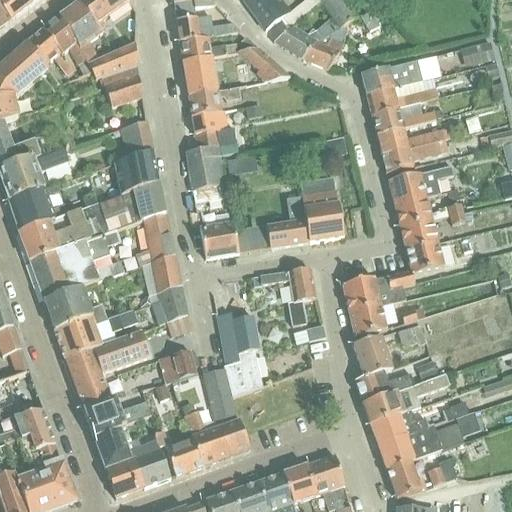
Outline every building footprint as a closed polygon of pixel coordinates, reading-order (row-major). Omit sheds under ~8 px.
[(40,0),(0,0),(0,1),(0,0),(0,13),(9,24),(40,0)] [(124,0),(87,0),(79,6),(94,27),(98,33),(105,29),(101,23),(128,5),(124,0)] [(196,0),(170,0),(172,5),(191,2),(193,12),(214,9),(211,0),(199,0),(196,0)] [(279,3),(276,0),(242,0),(242,1),(240,2),(254,21),(279,3)] [(286,31),(317,7),(312,0),(309,0),(280,23),(286,31)] [(341,0),(314,0),(330,21),(337,32),(341,30),(356,21),(357,20),(341,0)] [(370,13),(382,7),(377,0),(376,0),(362,8),(367,15),(368,14),(370,13)] [(191,2),(172,5),(174,17),(193,13),(193,12),(191,2)] [(279,3),(254,21),(263,34),(289,15),(279,3)] [(85,64),(87,69),(97,65),(88,46),(101,38),(98,33),(94,27),(79,6),(59,20),(85,64)] [(0,30),(9,24),(0,13),(0,30)] [(367,15),(359,20),(368,35),(377,30),(368,14),(367,15)] [(208,19),(195,21),(174,25),(178,45),(206,41),(237,36),(230,27),(209,31),(208,19)] [(59,20),(42,33),(60,59),(68,53),(77,68),(85,64),(59,20)] [(291,31),(272,45),(301,63),(315,45),(329,36),(334,33),(337,32),(330,21),(314,35),(312,33),(305,40),(291,31)] [(60,59),(42,33),(26,46),(44,70),(54,63),(66,79),(72,75),(60,59)] [(315,45),(301,63),(301,64),(327,75),(328,73),(339,56),(345,45),(329,36),(315,45)] [(246,54),(258,52),(244,40),(238,47),(246,54)] [(206,41),(178,45),(181,66),(209,62),(236,57),(235,56),(234,48),(208,52),(206,41)] [(0,127),(1,127),(16,121),(14,110),(12,101),(15,100),(46,73),(44,70),(26,46),(0,69),(0,127)] [(493,64),(489,46),(460,53),(464,71),(493,64)] [(111,58),(97,65),(87,69),(91,77),(94,84),(99,83),(102,92),(136,80),(134,48),(111,58)] [(246,54),(235,56),(270,84),(289,80),(258,52),(246,54)] [(215,95),(209,62),(181,66),(187,100),(215,95)] [(360,78),(366,98),(420,85),(415,64),(360,78)] [(494,66),(484,69),(487,82),(498,79),(494,66)] [(220,82),(222,94),(237,92),(237,91),(245,90),(243,78),(220,82)] [(140,102),(136,80),(102,92),(109,112),(140,102)] [(420,85),(366,98),(371,119),(419,107),(436,102),(433,92),(431,82),(420,85)] [(219,116),(217,102),(221,101),(224,105),(239,103),(237,92),(222,94),(215,95),(187,100),(190,121),(219,116)] [(260,107),(244,110),(246,121),(262,118),(260,107)] [(419,107),(371,119),(376,139),(402,132),(433,124),(432,117),(431,115),(422,117),(419,107)] [(190,121),(194,139),(215,135),(217,150),(234,147),(232,131),(225,133),(222,115),(219,116),(190,121)] [(471,133),(487,131),(485,116),(469,119),(471,133)] [(144,126),(119,134),(126,160),(150,152),(144,126)] [(10,152),(1,127),(0,127),(0,173),(19,167),(38,161),(33,145),(10,152)] [(381,159),(442,144),(439,135),(439,134),(405,142),(402,132),(376,139),(381,159)] [(449,133),(439,135),(442,144),(442,143),(451,141),(449,133)] [(511,141),(511,134),(479,140),(481,152),(511,145),(511,141)] [(215,135),(194,139),(196,153),(217,150),(215,135)] [(342,140),(321,144),(324,160),(345,156),(342,140)] [(410,164),(445,155),(442,143),(442,144),(381,159),(385,177),(412,171),(410,164)] [(217,150),(219,160),(236,157),(234,147),(217,150)] [(511,173),(511,147),(501,150),(507,175),(511,173)] [(185,155),(187,167),(219,161),(219,160),(217,150),(196,153),(193,153),(185,155)] [(0,173),(0,186),(7,206),(43,193),(37,177),(67,167),(62,153),(42,159),(38,161),(19,167),(0,173)] [(152,155),(113,168),(120,200),(157,186),(152,155)] [(187,167),(189,179),(222,173),(219,161),(187,167)] [(450,170),(387,185),(393,209),(425,201),(440,198),(436,183),(453,179),(450,170)] [(189,179),(192,195),(225,190),(222,173),(189,179)] [(342,241),(336,208),(336,207),(335,207),(333,194),(331,182),(300,187),(301,200),(300,200),(300,201),(284,204),(288,227),(266,231),(266,229),(265,229),(269,253),(342,241)] [(67,219),(19,237),(29,266),(115,234),(142,225),(164,217),(157,186),(120,200),(67,219)] [(43,193),(7,206),(19,237),(67,219),(63,209),(51,214),(43,193)] [(425,201),(393,209),(399,232),(430,224),(448,220),(446,212),(437,213),(438,216),(429,218),(425,201)] [(448,220),(461,217),(459,208),(446,212),(448,220)] [(173,259),(164,217),(142,225),(148,254),(135,258),(140,271),(142,270),(150,267),(173,259)] [(461,217),(448,220),(450,229),(464,226),(461,217)] [(436,247),(430,224),(399,232),(405,255),(436,247)] [(233,235),(231,226),(199,232),(205,263),(237,258),(233,235)] [(269,253),(265,229),(255,231),(259,255),(269,253)] [(259,255),(255,231),(244,233),(248,256),(259,255)] [(244,233),(233,235),(237,258),(248,256),(244,233)] [(120,246),(115,234),(29,266),(44,306),(81,292),(122,277),(119,266),(94,275),(90,265),(109,259),(106,251),(120,246)] [(405,255),(410,275),(411,279),(412,279),(442,271),(436,247),(405,255)] [(173,259),(150,267),(142,270),(151,309),(159,306),(161,305),(158,298),(180,289),(173,259)] [(314,303),(310,272),(259,280),(260,289),(289,285),(292,305),(286,306),(290,330),(305,327),(302,305),(314,303)] [(411,279),(410,275),(386,281),(389,293),(400,291),(414,287),(412,279),(411,279)] [(504,277),(496,279),(496,280),(499,291),(507,289),(504,277)] [(372,282),(341,290),(348,318),(380,310),(403,304),(400,291),(389,293),(386,281),(373,284),(372,282)] [(161,305),(159,306),(166,326),(187,319),(180,289),(158,298),(161,305)] [(89,313),(81,292),(44,306),(55,336),(78,327),(77,326),(90,321),(93,329),(106,324),(100,309),(89,313)] [(0,296),(0,334),(11,331),(4,309),(0,296)] [(385,334),(380,310),(348,318),(354,342),(385,334)] [(402,327),(415,323),(412,314),(399,318),(402,327)] [(55,336),(64,363),(90,354),(100,350),(115,345),(113,340),(117,338),(115,333),(136,326),(132,315),(106,325),(106,324),(93,329),(90,321),(77,326),(78,327),(55,336)] [(223,373),(230,402),(261,390),(252,356),(257,355),(251,321),(230,325),(229,317),(216,320),(222,352),(225,371),(223,372),(223,373)] [(190,334),(187,319),(166,326),(165,327),(170,341),(190,334)] [(415,349),(424,346),(417,328),(396,336),(401,351),(415,347),(415,349)] [(308,345),(323,341),(320,329),(305,333),(308,345)] [(0,359),(0,361),(8,358),(16,380),(26,377),(19,355),(11,331),(0,334),(0,359)] [(90,354),(64,363),(83,414),(110,404),(101,378),(148,361),(140,336),(115,345),(100,350),(90,354)] [(379,340),(352,349),(363,381),(372,378),(382,375),(390,372),(379,340)] [(190,354),(171,359),(177,382),(196,377),(190,354)] [(115,391),(163,373),(158,362),(111,380),(115,391)] [(432,366),(416,371),(420,383),(436,377),(432,366)] [(202,378),(214,425),(234,420),(230,402),(223,373),(202,378)] [(360,382),(354,384),(362,408),(393,397),(412,390),(408,379),(385,386),(382,375),(372,378),(363,381),(360,382)] [(393,397),(362,408),(369,429),(409,415),(419,412),(415,400),(448,389),(445,379),(412,390),(393,397)] [(511,380),(481,390),(485,402),(511,393),(511,380)] [(165,388),(154,392),(158,404),(169,400),(165,388)] [(83,414),(93,444),(121,434),(125,432),(123,428),(150,419),(145,405),(119,415),(114,403),(110,404),(83,414)] [(191,406),(181,410),(184,419),(195,415),(191,406)] [(449,413),(441,416),(445,425),(453,422),(453,421),(466,417),(462,406),(448,411),(449,413)] [(1,438),(0,438),(0,448),(3,448),(18,443),(30,439),(35,455),(37,454),(54,448),(42,415),(25,419),(14,421),(17,433),(1,438)] [(196,415),(183,420),(192,444),(202,471),(249,454),(238,423),(203,436),(196,415)] [(413,426),(409,415),(369,429),(377,450),(405,440),(426,432),(422,423),(418,424),(413,426)] [(405,440),(377,450),(385,473),(409,465),(421,461),(440,454),(462,446),(455,427),(433,435),(431,430),(426,432),(405,440)] [(132,464),(104,474),(115,503),(170,483),(158,452),(156,445),(140,451),(136,442),(129,445),(125,432),(121,434),(132,464)] [(121,434),(93,444),(104,474),(132,464),(121,434)] [(156,445),(158,452),(167,448),(162,435),(154,438),(156,445)] [(33,480),(16,485),(24,510),(24,511),(59,511),(74,507),(54,448),(37,454),(35,455),(30,439),(18,443),(25,464),(27,463),(33,480)] [(202,471),(192,444),(164,454),(174,481),(202,471)] [(3,448),(0,448),(0,507),(1,511),(24,511),(16,485),(15,482),(13,478),(5,480),(0,465),(0,462),(8,460),(4,449),(3,448)] [(334,460),(319,465),(333,511),(350,511),(350,510),(343,511),(342,511),(337,493),(344,491),(334,460)] [(436,467),(437,471),(443,486),(454,482),(448,463),(436,467)] [(333,511),(319,465),(305,470),(315,501),(322,498),(325,509),(326,509),(327,511),(333,511)] [(409,465),(385,473),(396,503),(424,493),(420,482),(415,484),(409,465)] [(315,501),(305,470),(283,478),(292,507),(315,501)] [(443,486),(437,471),(426,475),(432,490),(443,486)] [(283,478),(256,487),(264,511),(294,511),(292,507),(283,478)] [(264,511),(256,487),(232,495),(237,511),(264,511)] [(237,511),(232,495),(204,505),(205,511),(237,511)]
